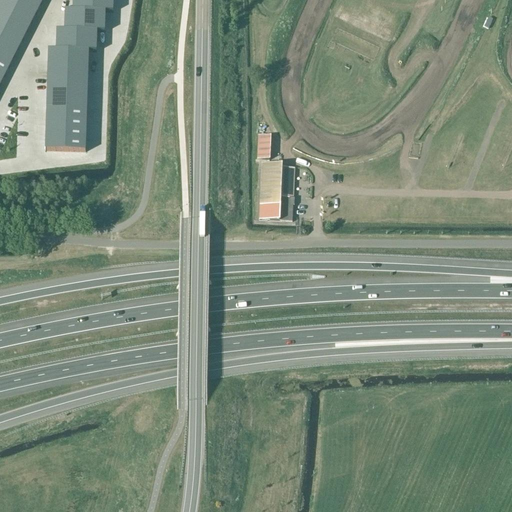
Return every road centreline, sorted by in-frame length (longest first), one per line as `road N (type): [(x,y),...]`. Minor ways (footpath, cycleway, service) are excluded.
road 1 (motorway): [(0,420),(151,379),(287,357),(511,341)]
road 2 (motorway): [(0,384),(235,345),(511,332)]
road 3 (motorway): [(511,291),(212,305),(0,341)]
road 4 (motorway): [(511,275),(215,271),(0,302)]
road 5 (tertiary): [(189,511),(202,0)]
road 6 (unclassified): [(511,245),(0,239)]
